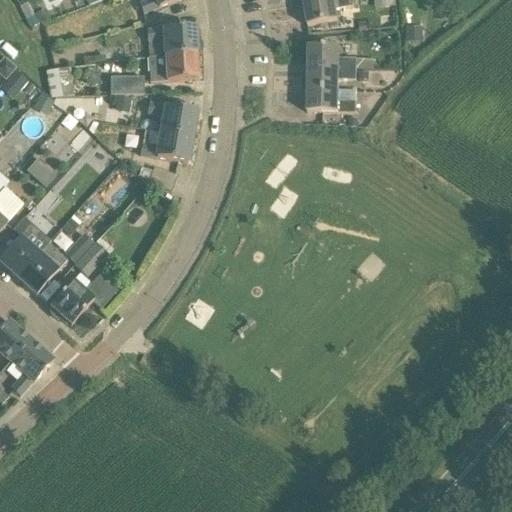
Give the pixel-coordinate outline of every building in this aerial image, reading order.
[(84,0),(89,8),(103,3),(101,0),(84,0)] [(152,0),(154,2),(140,7),(144,17),(187,0),(152,0)] [(336,13),(353,10),(351,0),(347,0),(304,8),(308,29),(337,24),(336,13)] [(35,16),(39,26),(50,23),(46,12),(35,16)] [(407,30),(407,45),(423,44),(423,30),(407,30)] [(195,31),(147,34),(148,44),(163,44),(164,59),(196,58),(195,31)] [(341,50),(309,50),(309,72),(357,73),(358,61),(340,61),(341,50)] [(164,59),(164,60),(149,60),(150,75),(150,87),(198,84),(196,58),(164,59)] [(6,61),(0,66),(0,80),(2,83),(15,71),(6,61)] [(374,62),(358,61),(357,73),(374,73),(374,62)] [(71,70),(57,72),(46,74),(50,101),(75,98),(71,70)] [(357,82),(357,73),(309,72),(308,94),(339,94),(340,83),(357,82)] [(13,102),(28,84),(15,73),(0,91),(13,102)] [(369,75),(359,74),(358,82),(369,83),(369,75)] [(143,81),(110,81),(110,98),(143,98),(143,81)] [(339,94),(308,94),(308,116),(355,116),(356,104),(338,103),(339,94)] [(45,118),(54,103),(42,97),(34,112),(45,118)] [(196,115),(150,107),(148,117),(164,120),(161,136),(192,141),(196,115)] [(85,129),(95,118),(86,109),(76,121),(85,129)] [(357,130),(357,129),(358,122),(349,121),(349,127),(349,128),(349,129),(357,130)] [(192,141),(161,136),(158,151),(142,148),(140,159),(187,167),(192,141)] [(97,147),(90,155),(102,166),(109,158),(97,147)] [(178,180),(154,170),(147,187),(171,196),(178,180)] [(0,177),(0,195),(9,185),(0,177)] [(5,227),(16,215),(0,200),(0,236),(6,229),(5,227)] [(71,221),(62,232),(69,239),(79,228),(71,221)] [(94,246),(84,236),(64,257),(75,267),(94,246)] [(0,266),(17,282),(40,258),(20,241),(0,263),(0,266)] [(108,257),(96,246),(76,268),(87,279),(108,257)] [(59,275),(40,258),(17,282),(37,300),(59,275)] [(119,295),(102,280),(86,297),(73,286),(50,312),(71,330),(93,306),(101,314),(119,295)] [(30,345),(8,325),(0,334),(0,356),(11,366),(30,345)] [(30,345),(11,366),(25,379),(12,393),(20,400),(34,386),(53,365),(30,345)] [(0,406),(11,396),(0,385),(0,406)]
